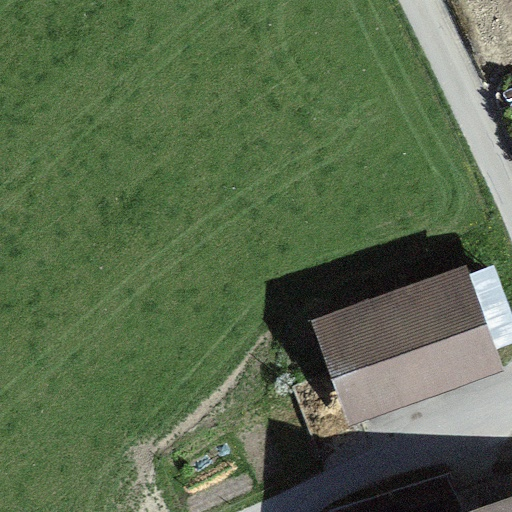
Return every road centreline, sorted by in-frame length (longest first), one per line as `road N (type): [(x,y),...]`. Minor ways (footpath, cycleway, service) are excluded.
road 1 (track): [(511,386),(261,511)]
road 2 (unclassified): [(398,0),(511,231)]
